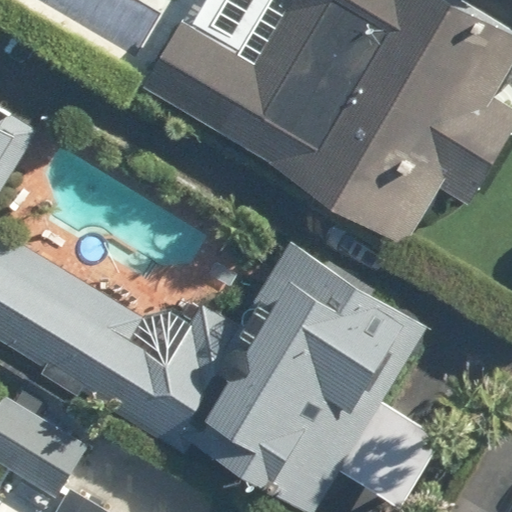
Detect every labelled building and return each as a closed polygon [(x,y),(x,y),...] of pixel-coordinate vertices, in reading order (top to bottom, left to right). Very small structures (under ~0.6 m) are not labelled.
[(265,165),(317,213),(395,245),(431,188),(459,205),(511,118),(511,108),(489,94),(511,55),(511,43),(441,0),(283,0),(289,3),(249,68),(179,24),(140,87),(265,165)] [(0,182),(40,123),(0,95),(0,182)] [(0,339),(43,367),(38,375),(78,400),(83,392),(166,444),(220,358),(184,335),(162,371),(100,332),(116,306),(0,234),(0,339)] [(233,360),(194,428),(231,449),(217,473),(284,511),(312,511),(335,473),(393,505),(433,435),(377,403),(422,324),(295,251),(264,305),(251,298),(220,352),(233,360)] [(44,403),(22,388),(15,399),(5,392),(0,398),(0,463),(51,498),(86,447),(37,414),(44,403)] [(85,511),(65,498),(55,511),(85,511)]
